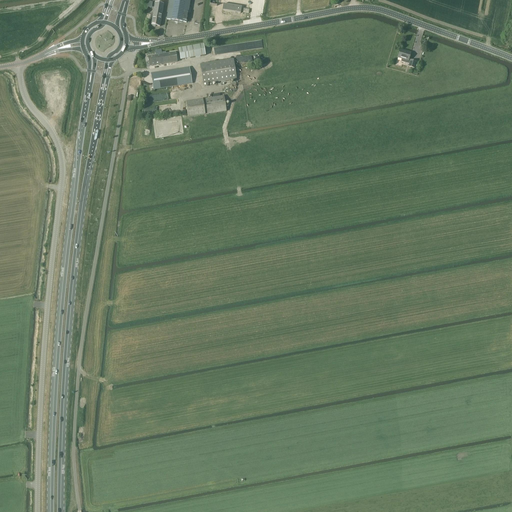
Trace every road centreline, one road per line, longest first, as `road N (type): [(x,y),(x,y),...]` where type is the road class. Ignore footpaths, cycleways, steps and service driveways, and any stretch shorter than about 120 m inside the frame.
road 1 (unclassified): [(37,511),(62,174),(58,146),(27,102),(18,64)]
road 2 (track): [(79,511),(79,359),(128,73)]
road 3 (primary): [(89,82),(60,304),(50,511)]
road 4 (primary): [(60,511),(71,298),(104,87)]
road 5 (tertiary): [(511,58),(360,9),(148,43)]
